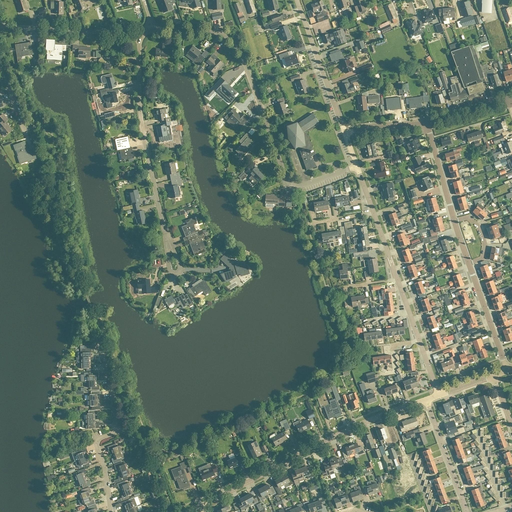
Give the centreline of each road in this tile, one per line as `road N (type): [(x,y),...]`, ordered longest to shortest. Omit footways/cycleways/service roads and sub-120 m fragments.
road 1 (residential): [(153,29),(231,41),(288,185),(356,167)]
road 2 (tertiary): [(200,506),(425,400)]
road 3 (residential): [(140,35),(137,119),(165,242)]
road 4 (residential): [(344,135),(296,0)]
road 5 (residential): [(0,24),(140,35)]
